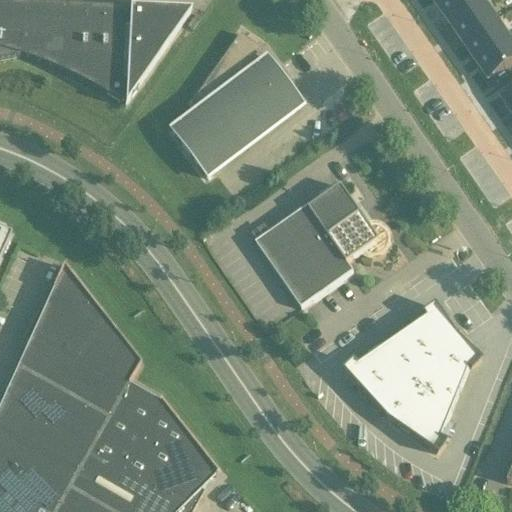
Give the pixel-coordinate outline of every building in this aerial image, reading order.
[(430,0),(438,11),(454,0),(430,0)] [(479,0),(454,0),(438,11),(451,29),(484,6),(479,0)] [(128,116),(198,16),(124,12),(23,7),(0,5),(0,64),(20,60),(33,65),(44,69),(55,74),(69,80),(77,84),(87,89),(98,95),(108,101),(119,109),(128,116)] [(484,6),(451,29),(463,47),(496,24),(484,6)] [(496,24),(463,47),(475,64),(508,41),(496,24)] [(170,134),(205,181),(211,177),(300,110),(281,85),(282,84),(273,72),(272,73),(264,63),(260,66),(253,61),(259,52),(239,37),(192,104),(201,111),(170,134)] [(511,46),(508,41),(475,64),(489,84),(511,67),(511,46)] [(511,94),(501,102),(511,117),(511,94)] [(505,229),(511,225),(511,196),(495,170),(491,173),(479,154),(462,165),(489,209),(491,208),(505,229)] [(341,190),(309,212),(347,267),(360,258),(363,260),(365,261),(368,262),(370,262),(373,262),(375,262),(377,262),(380,260),(382,260),(384,258),(387,255),(388,254),(389,252),(390,251),(391,247),(391,246),(391,244),(392,242),(391,240),(391,239),(391,237),(390,235),(389,234),(387,231),(386,229),(385,228),(384,227),(381,225),(379,224),(376,223),(374,223),(370,223),(369,223),(365,224),(341,190)] [(347,267),(309,212),(308,210),(255,246),(301,312),(353,276),(347,267)] [(0,258),(9,238),(0,233),(0,258)] [(139,367),(62,269),(52,292),(43,312),(40,310),(19,347),(25,351),(6,393),(3,391),(0,396),(0,511),(56,511),(127,388),(139,367)] [(480,361),(457,338),(440,313),(427,322),(360,369),(359,368),(347,379),(389,423),(436,456),(445,444),(442,441),(469,372),(470,372),(480,361)] [(214,480),(217,477),(158,404),(157,405),(127,388),(56,511),(193,511),(203,495),(200,494),(214,480)]
